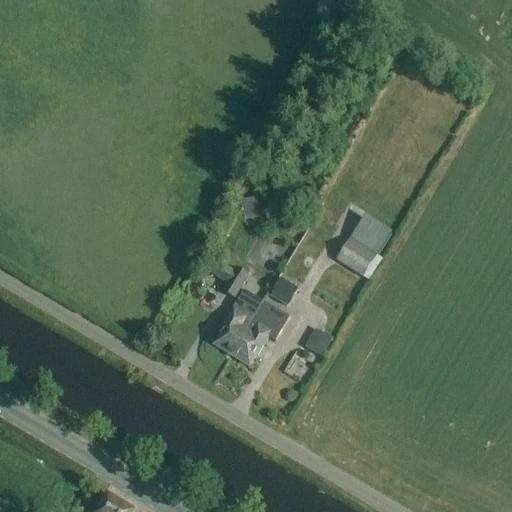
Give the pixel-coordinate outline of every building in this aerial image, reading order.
[(245,222),(262,219),(258,199),(241,202),(245,222)] [(376,256),(351,240),(337,261),(362,278),(376,256)] [(221,295),(234,303),(248,278),(236,271),(234,273),(219,265),(211,279),(225,287),(221,295)] [(268,299),(286,310),(297,291),(279,280),(268,299)] [(231,357),(263,304),(245,292),(219,333),(222,335),(214,347),(231,357)] [(263,304),(231,357),(248,367),(256,355),(258,356),(269,338),(275,342),(289,320),(263,304)] [(132,511),(106,496),(96,511),(132,511)]
